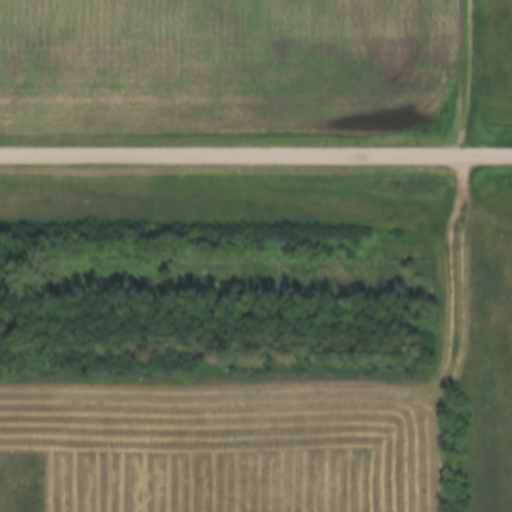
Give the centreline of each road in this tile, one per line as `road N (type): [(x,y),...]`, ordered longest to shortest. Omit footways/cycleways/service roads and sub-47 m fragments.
road 1 (residential): [(0,150),(511,150)]
road 2 (track): [(461,150),(458,511)]
road 3 (track): [(462,0),(461,150)]
